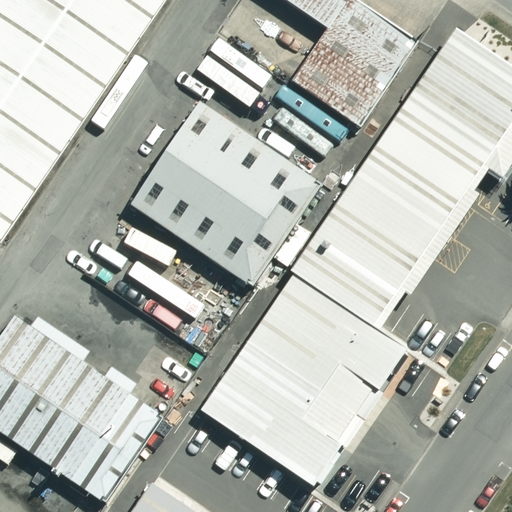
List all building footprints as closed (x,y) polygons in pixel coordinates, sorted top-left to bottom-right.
[(0,0),(0,229),(157,0),(0,0)] [(280,0),(322,28),(286,81),(355,127),(413,43),(349,0),(280,0)] [(511,150),(511,85),(453,43),(278,282),(368,347),(511,150)] [(315,184),(193,102),(124,204),(245,286),(315,184)] [(368,347),(278,282),(185,413),(309,500),(400,369),(368,347)] [(26,327),(8,315),(0,326),(0,435),(99,503),(157,417),(124,394),(131,384),(106,367),(99,377),(77,361),(84,351),(33,316),(26,327)] [(191,511),(145,481),(124,511),(191,511)]
